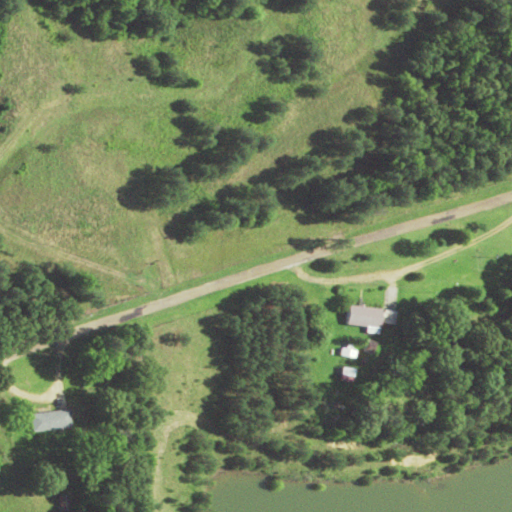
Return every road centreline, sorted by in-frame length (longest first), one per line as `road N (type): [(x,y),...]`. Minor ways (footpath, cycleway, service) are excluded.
road 1 (residential): [(0,314),(44,291),(511,143)]
road 2 (residential): [(505,147),(500,44),(479,0)]
